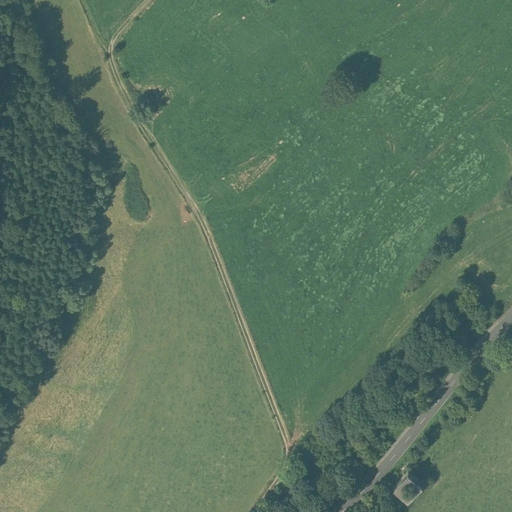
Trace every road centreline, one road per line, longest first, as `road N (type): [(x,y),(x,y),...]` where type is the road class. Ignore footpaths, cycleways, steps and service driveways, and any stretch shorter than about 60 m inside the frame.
road 1 (track): [(108,50),(287,437),(287,462),(253,511)]
road 2 (tertiary): [(345,511),(511,328)]
